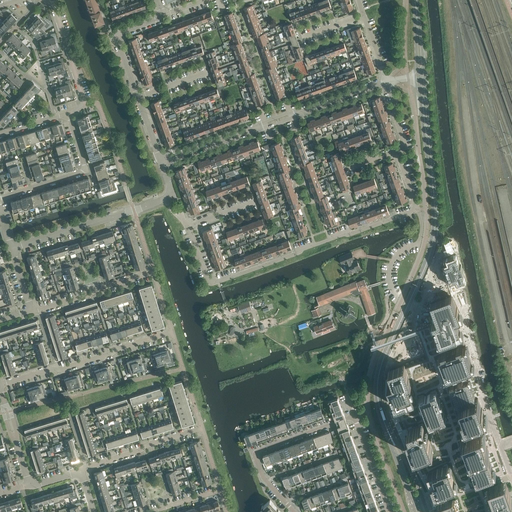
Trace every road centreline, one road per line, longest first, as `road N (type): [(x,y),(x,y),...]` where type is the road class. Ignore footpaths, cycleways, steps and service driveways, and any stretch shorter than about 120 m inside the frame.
road 1 (tertiary): [(397,450),(378,385),(432,241),(421,76)]
road 2 (residential): [(214,282),(415,209),(388,81)]
road 3 (residential): [(162,162),(388,81)]
road 4 (residential): [(12,248),(174,195),(162,162)]
road 5 (residential): [(162,162),(117,38),(164,16)]
road 6 (residential): [(294,511),(262,475),(256,452),(354,416)]
road 7 (residential): [(0,387),(166,333)]
road 8 (unclassified): [(68,113),(86,107),(47,0)]
road 9 (residential): [(30,309),(147,273)]
road 10 (residential): [(83,474),(193,431)]
